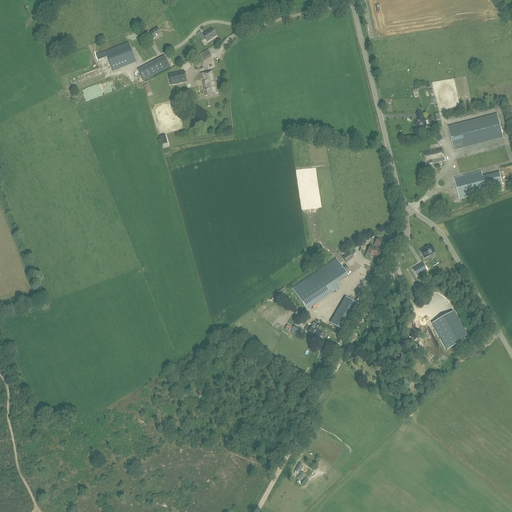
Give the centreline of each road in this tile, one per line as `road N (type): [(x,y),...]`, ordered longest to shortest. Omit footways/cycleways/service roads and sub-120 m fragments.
road 1 (unclassified): [(511,354),(444,237),(402,199),(351,0)]
road 2 (track): [(410,209),(401,254),(257,511)]
road 3 (track): [(38,510),(15,459),(0,376)]
